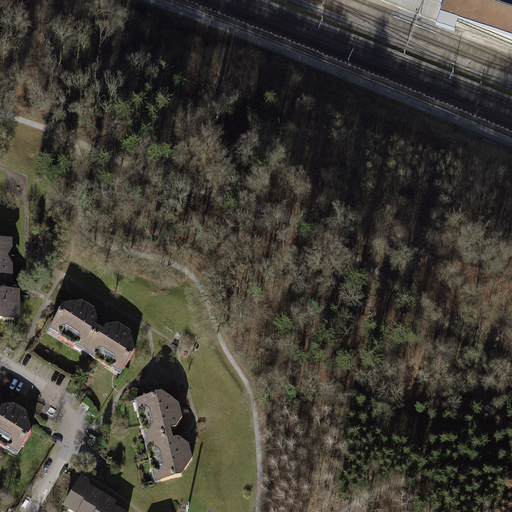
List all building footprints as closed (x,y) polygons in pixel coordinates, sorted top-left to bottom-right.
[(511,0),(378,0),(511,46),(511,0)] [(0,243),(0,293),(13,293),(12,243),(0,243)] [(0,321),(17,321),(17,293),(13,293),(0,293),(0,321)] [(46,333),(84,355),(97,331),(93,329),(96,323),(94,313),(80,306),(60,310),(46,333)] [(97,331),(84,355),(122,376),(135,353),(130,334),(117,326),(104,329),(101,333),(97,331)] [(134,403),(144,444),(170,437),(169,433),(175,431),(182,422),(178,407),(160,397),(134,403)] [(0,448),(15,457),(29,433),(26,415),(12,407),(1,411),(0,410),(0,448)] [(170,437),(144,444),(155,485),(181,479),(191,462),(188,448),(177,441),(171,442),(170,437)] [(59,510),(62,511),(112,511),(111,511),(113,508),(99,501),(101,497),(75,483),(59,510)]
